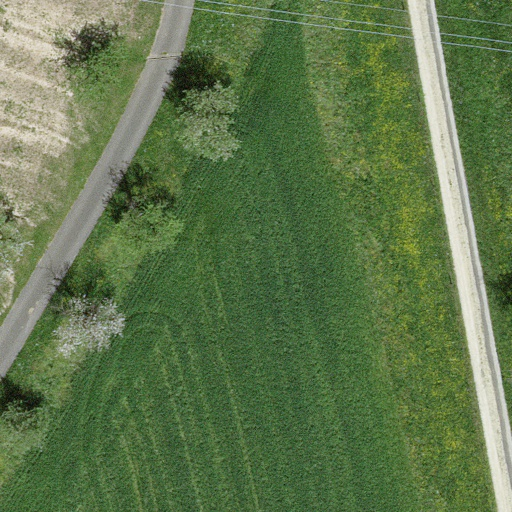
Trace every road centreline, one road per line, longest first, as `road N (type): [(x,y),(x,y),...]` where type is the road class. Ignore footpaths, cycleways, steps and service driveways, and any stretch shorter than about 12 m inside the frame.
road 1 (track): [(511,445),(431,0)]
road 2 (residential): [(191,0),(164,104),(0,390)]
